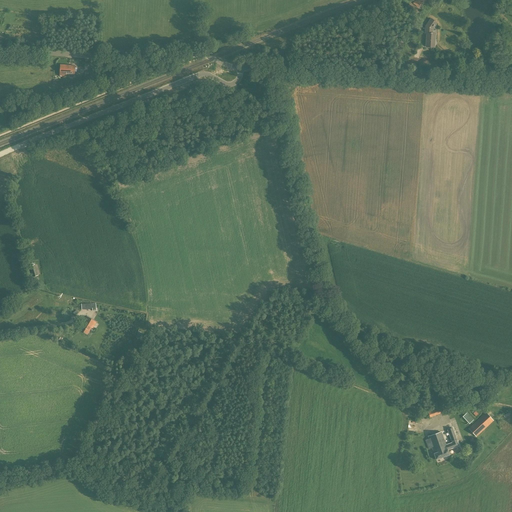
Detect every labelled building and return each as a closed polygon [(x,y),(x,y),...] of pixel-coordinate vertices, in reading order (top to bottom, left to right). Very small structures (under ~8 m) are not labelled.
[(426,47),(434,48),(435,34),(433,34),(433,29),(437,23),(431,19),(425,27),(425,33),(427,33),(426,47)] [(70,75),(70,66),(60,65),(60,76),(64,76),(64,75),(69,75),(70,75)] [(69,75),(69,77),(70,78),(73,78),(74,77),(74,75),(75,75),(75,72),(77,72),(77,68),(75,68),(75,66),(70,66),(70,75),(69,75)] [(38,275),(34,264),(29,266),(32,276),(38,275)] [(92,329),(96,322),(86,317),(83,322),(84,323),(80,330),(87,334),(91,328),(92,329)] [(430,417),(450,410),(447,403),(427,410),(430,417)] [(469,424),(473,420),(467,413),(462,417),(469,424)] [(476,437),(493,421),(485,413),(468,428),(476,437)] [(448,450),(458,446),(452,428),(447,430),(451,443),(446,445),(441,432),(428,437),(433,453),(436,460),(450,455),(448,450)]
